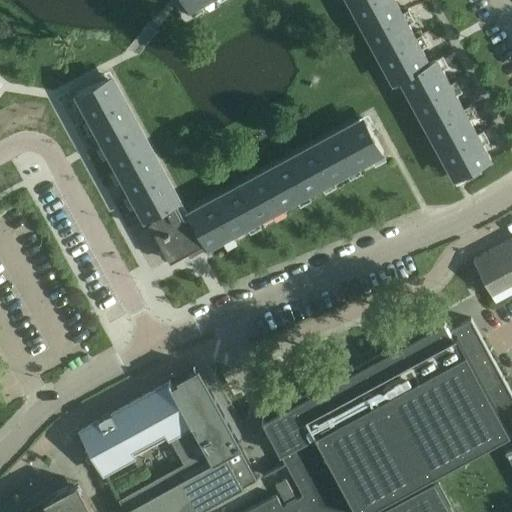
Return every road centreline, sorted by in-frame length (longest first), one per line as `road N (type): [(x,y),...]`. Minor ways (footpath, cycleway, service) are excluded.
road 1 (tertiary): [(156,344),(511,197)]
road 2 (residential): [(156,344),(55,153),(31,142),(0,150)]
road 3 (tertiary): [(0,457),(59,398),(156,344)]
